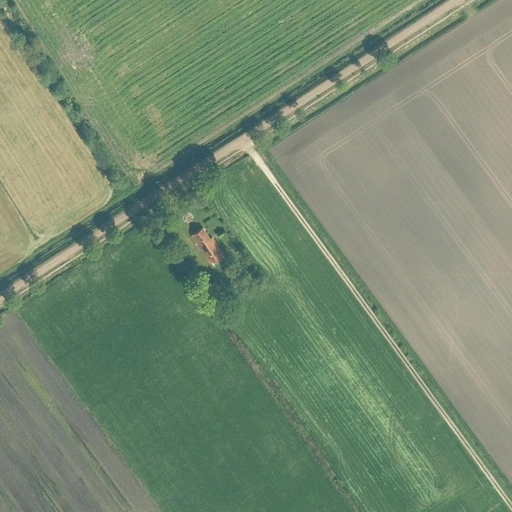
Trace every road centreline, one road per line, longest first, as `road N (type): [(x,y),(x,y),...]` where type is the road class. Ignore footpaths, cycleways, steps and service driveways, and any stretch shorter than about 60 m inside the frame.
road 1 (track): [(0,296),(457,0)]
road 2 (unknown): [(247,145),(511,508)]
